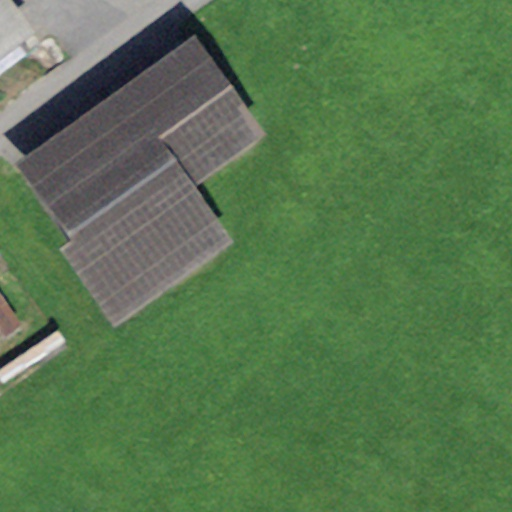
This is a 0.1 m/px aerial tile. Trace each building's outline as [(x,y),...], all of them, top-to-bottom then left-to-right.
[(0,42),(12,33),(0,16),(0,42)] [(170,76),(226,155),(251,138),(194,59),(170,76)] [(146,94),(202,172),(226,155),(170,76),(146,94)] [(121,111),(178,190),(202,172),(146,94),(121,111)] [(181,270),(217,244),(178,190),(121,111),(86,137),(181,270)] [(76,258),(117,316),(181,270),(86,137),(32,175),(88,250),(76,258)]
